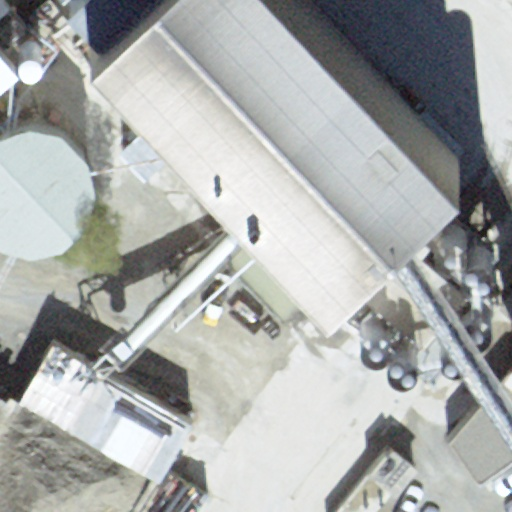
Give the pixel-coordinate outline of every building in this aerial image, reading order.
[(452,153),(303,0),(109,0),(92,17),(333,267),(452,153)] [(0,22),(0,65),(21,50),(0,22)] [(61,118),(29,110),(0,118),(0,230),(0,231),(33,238),(65,229),(87,204),(95,172),(85,140),(61,118)] [(511,273),(500,289),(511,299),(511,352),(449,437),(483,479),(511,456),(511,273)] [(192,408),(55,332),(21,391),(158,468),(192,408)]
